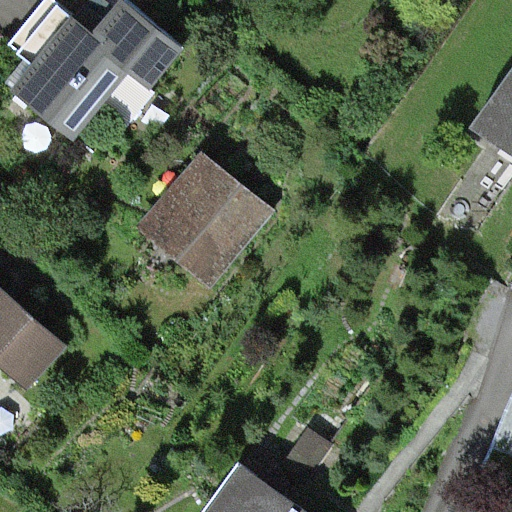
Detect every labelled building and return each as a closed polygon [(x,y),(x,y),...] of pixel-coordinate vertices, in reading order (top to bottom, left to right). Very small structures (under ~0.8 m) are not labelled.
[(40,76),(24,96),(83,144),(141,74),(161,90),(202,40),(152,0),(125,0),(104,26),(78,5),(28,66),(40,76)] [(511,94),(478,153),(511,172),(511,94)] [(292,209),(217,153),(161,228),(237,284),(292,209)] [(0,287),(0,384),(19,402),(67,350),(0,287)] [(310,511),(249,475),(225,511),(310,511)]
